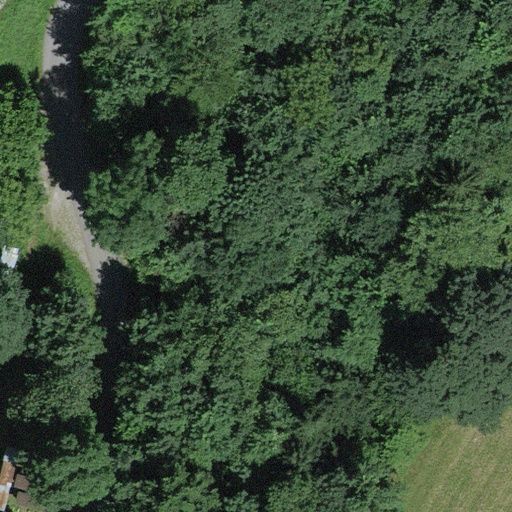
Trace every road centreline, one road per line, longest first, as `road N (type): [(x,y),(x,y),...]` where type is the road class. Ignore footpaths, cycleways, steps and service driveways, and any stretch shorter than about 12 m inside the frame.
road 1 (residential): [(102,511),(114,317),(63,113),(59,78),(76,0)]
road 2 (track): [(0,440),(36,238),(49,214),(83,190)]
